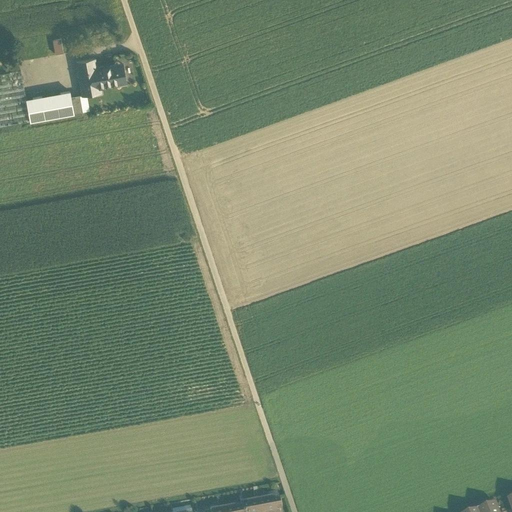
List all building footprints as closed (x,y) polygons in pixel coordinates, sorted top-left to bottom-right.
[(61,37),(52,39),(55,53),(63,52),(61,37)] [(76,61),(82,94),(86,93),(100,91),(99,85),(125,81),(123,68),(114,70),(113,64),(99,67),(100,73),(97,73),(96,67),(94,58),(76,61)] [(0,73),(0,126),(30,121),(26,99),(21,69),(0,73)] [(30,121),(74,113),(71,96),(70,91),(26,99),(30,121)] [(86,93),(82,94),(80,94),(83,111),(90,110),(86,93)] [(71,96),(74,113),(83,111),(80,94),(71,96)] [(241,505),(241,507),(241,511),(280,511),(278,499),(241,505)]
